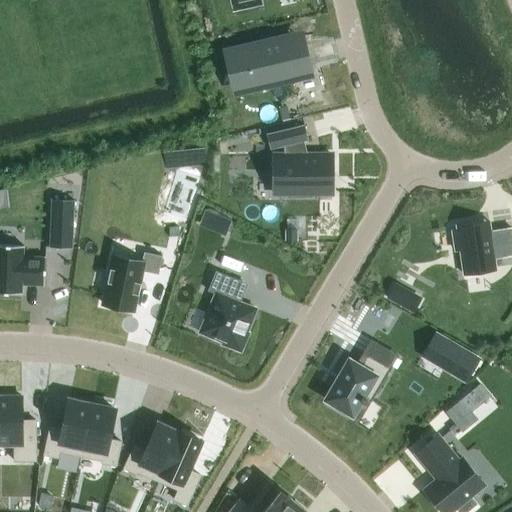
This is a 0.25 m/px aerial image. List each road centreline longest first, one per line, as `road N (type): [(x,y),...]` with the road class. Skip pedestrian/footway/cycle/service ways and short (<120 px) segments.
road 1 (residential): [(256,411),(404,160)]
road 2 (residential): [(256,411),(138,361),(0,343)]
road 3 (residential): [(343,0),(368,110),(392,150)]
road 4 (residential): [(376,511),(322,458),(256,411)]
